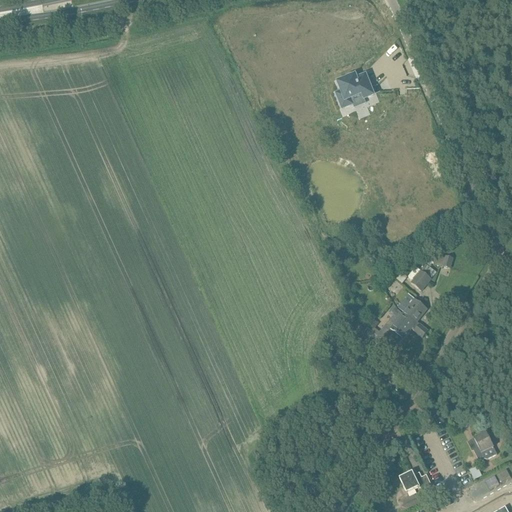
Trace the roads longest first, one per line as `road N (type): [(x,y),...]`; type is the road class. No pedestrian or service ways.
road 1 (unclassified): [(340,511),(498,252),(392,0)]
road 2 (unclassified): [(0,40),(200,0)]
road 3 (primary): [(0,22),(128,0)]
